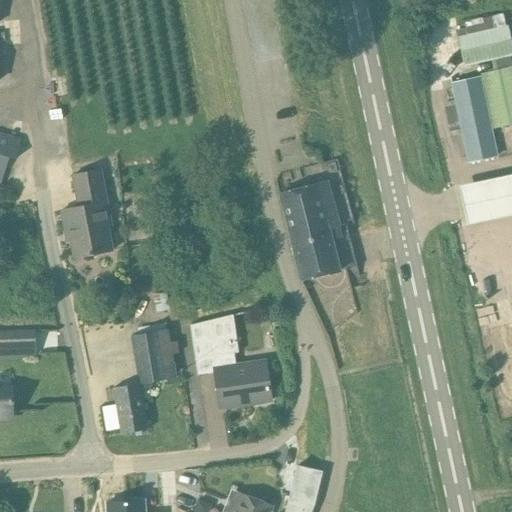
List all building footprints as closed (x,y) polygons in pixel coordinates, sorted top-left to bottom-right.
[(506,29),(503,14),(483,18),(483,17),(469,20),(470,26),(469,26),(471,36),(459,39),(465,64),(511,53),(511,43),(509,28),(506,29)] [(511,124),(511,67),(479,75),(479,78),(452,84),(455,101),(445,104),(452,136),(462,133),(468,162),(496,157),(490,129),(511,124)] [(0,132),(0,182),(3,172),(7,157),(16,160),(21,139),(0,132)] [(108,212),(100,170),(72,175),(78,207),(61,211),(65,232),(69,232),(74,258),(112,251),(105,213),(108,212)] [(511,173),(461,186),(470,223),(511,213),(511,173)] [(331,240),(341,238),(328,182),(318,185),(279,194),(292,245),(301,281),(339,272),(331,240)] [(115,300),(108,308),(110,314),(117,315),(123,307),(122,301),(115,300)] [(213,357),(214,369),(235,366),(233,354),(238,353),(232,315),(189,324),(195,359),(213,357)] [(139,384),(113,388),(121,434),(147,430),(142,399),(150,398),(148,383),(175,378),(167,330),(151,333),(131,336),(139,384)] [(35,331),(9,331),(10,356),(35,355),(35,332),(35,331)] [(265,361),(235,366),(214,369),(220,409),(221,408),(220,403),(252,398),(253,404),(271,401),(265,361)] [(0,418),(10,418),(11,418),(11,397),(10,390),(10,384),(0,384),(0,418)] [(321,473),(297,466),(288,499),(284,511),(310,511),(313,505),(321,473)] [(270,511),(273,507),(236,492),(229,511),(228,511),(270,511)] [(189,511),(192,511),(196,501),(181,496),(177,508),(189,511)] [(107,511),(125,511),(125,502),(123,502),(123,500),(110,500),(110,503),(107,503),(107,511)] [(146,511),(146,500),(127,502),(127,511),(146,511)]
